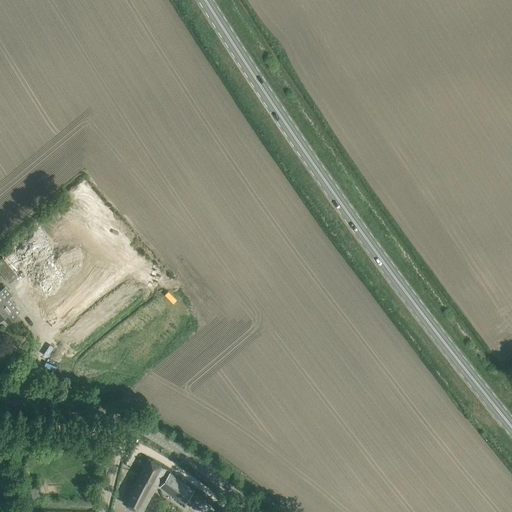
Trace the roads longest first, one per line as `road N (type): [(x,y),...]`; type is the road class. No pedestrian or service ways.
road 1 (secondary): [(511,425),(361,239),(202,0)]
road 2 (unclassified): [(254,511),(148,431),(0,395)]
